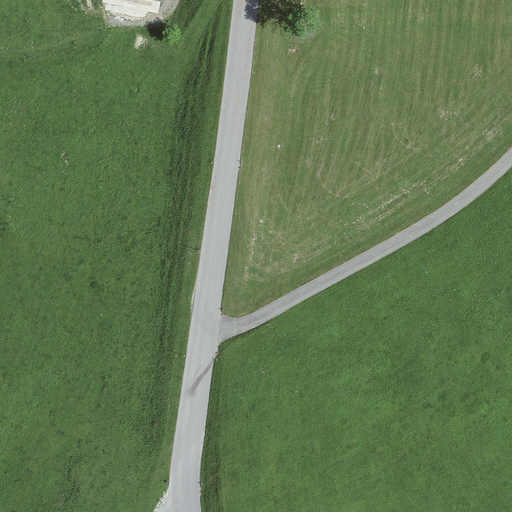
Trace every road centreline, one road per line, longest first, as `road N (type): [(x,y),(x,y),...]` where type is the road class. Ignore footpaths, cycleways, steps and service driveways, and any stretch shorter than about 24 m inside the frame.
road 1 (unclassified): [(204,335),(269,313),(414,234),(511,158)]
road 2 (tertiary): [(247,0),(204,335)]
road 3 (tertiary): [(204,335),(185,511)]
